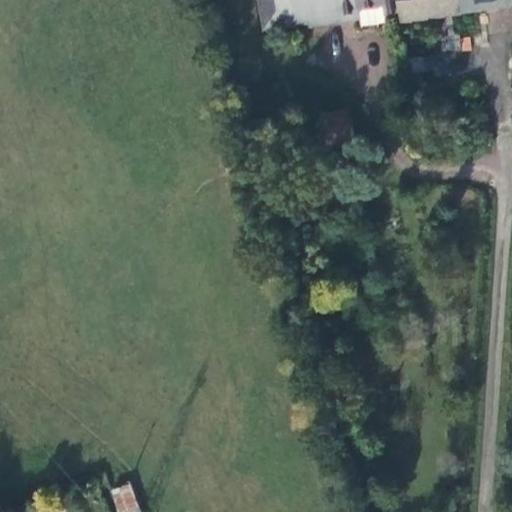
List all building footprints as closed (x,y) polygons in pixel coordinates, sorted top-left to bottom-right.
[(511,0),(260,0),(265,30),(309,23),(310,26),(360,19),(362,27),(387,24),(386,15),(401,13),(402,23),(511,6),(511,0)] [(342,109),(357,161),(377,156),(362,104),(342,109)] [(342,109),(313,117),(328,169),(357,161),(342,109)] [(328,169),(313,117),(295,122),(310,174),(328,169)] [(116,511),(139,511),(132,482),(110,488),(116,511)]
